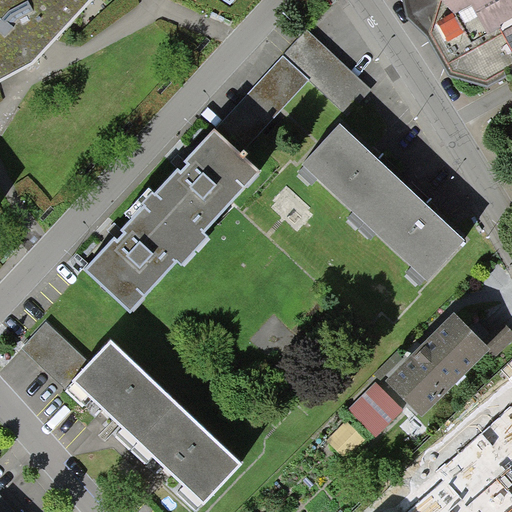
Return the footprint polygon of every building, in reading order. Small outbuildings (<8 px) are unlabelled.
[(0,0),(0,80),(33,63),(84,3),(82,0),(0,0)] [(511,0),(410,0),(458,79),(489,88),(511,74),(511,0)] [(311,28),(217,130),(244,154),(312,80),(350,115),(375,87),(311,28)] [(370,152),(341,125),(298,172),(314,187),(319,181),(353,212),(348,218),(374,242),(381,235),(414,266),(407,273),(425,289),(468,243),(430,207),(370,152)] [(127,227),(88,269),(133,311),(263,171),(244,154),(217,130),(188,161),(127,227)] [(491,352),(456,314),(387,379),(422,417),(491,352)] [(77,382),(91,367),(48,326),(28,348),(70,389),(77,382)] [(244,465),(114,343),(91,367),(77,382),(109,411),(173,471),(208,504),(244,465)] [(375,385),(351,409),(376,435),(401,410),(375,385)] [(347,451),(365,437),(354,422),(335,436),(347,451)] [(0,511),(12,511),(0,498),(0,511)]
